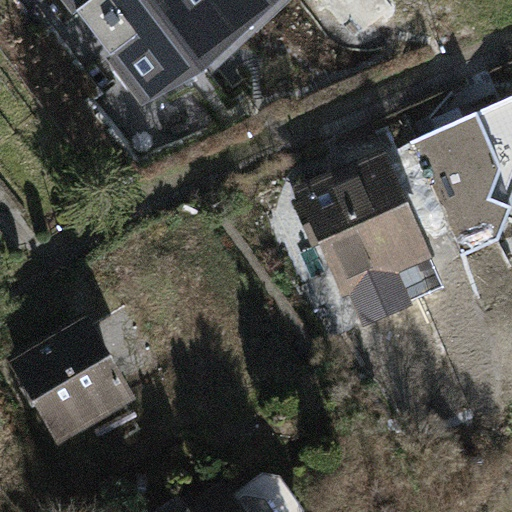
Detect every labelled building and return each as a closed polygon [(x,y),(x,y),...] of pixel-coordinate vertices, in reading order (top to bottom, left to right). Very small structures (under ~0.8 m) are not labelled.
[(100,53),(143,106),(199,75),(280,1),(279,0),(57,0),(78,26),(100,53)] [(386,153),(297,190),(343,299),(432,262),(386,153)] [(511,225),(511,198),(495,169),(455,192),(484,242),(511,225)] [(87,318),(11,362),(59,445),(136,401),(130,391),(166,370),(127,303),(91,324),(87,318)] [(305,511),(278,476),(262,476),(232,496),(224,484),(185,511),(177,499),(158,511),(305,511)]
